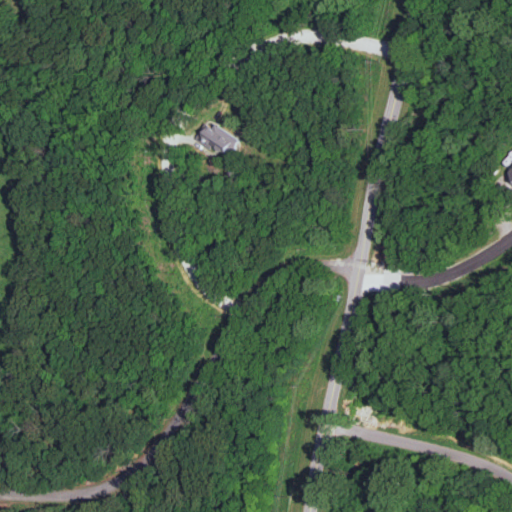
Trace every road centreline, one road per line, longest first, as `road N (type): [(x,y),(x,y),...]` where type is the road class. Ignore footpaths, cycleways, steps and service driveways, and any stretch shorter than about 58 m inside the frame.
road 1 (residential): [(414,0),(313,511)]
road 2 (residential): [(0,494),(122,485),(157,456),(240,313),(271,281),(306,265),(337,264),(359,276)]
road 3 (residential): [(240,313),(201,278),(171,203),(167,168),(190,108),(270,50),(322,36),(404,53)]
road 4 (residential): [(511,478),(460,454),(328,425)]
road 5 (residential): [(359,276),(414,283),(476,262),(511,239)]
